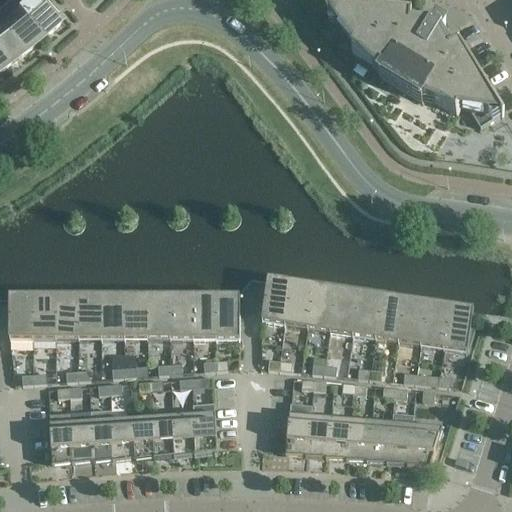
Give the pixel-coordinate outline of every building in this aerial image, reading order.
[(35,0),(13,0),(10,4),(42,42),(60,26),(59,26),(35,0)] [(10,4),(0,11),(0,25),(25,57),(42,42),(10,4)] [(450,55),(441,40),(446,32),(435,25),(430,35),(412,33),(414,20),(412,20),(409,20),(331,13),(330,16),(329,40),(352,42),(357,48),(353,55),(370,66),(367,72),(436,114),(440,108),(457,119),(462,112),(470,114),(482,133),(502,120),(503,121),(505,120),(461,50),(462,50),(461,49),(450,55)] [(0,61),(7,71),(25,57),(0,25),(0,61)] [(292,294),(268,291),(263,328),(286,331),(292,294)] [(314,298),(292,294),(286,331),(309,334),(314,298)] [(314,298),(309,334),(331,338),(337,301),(314,298)] [(359,304),(337,301),(331,338),(354,341),(359,304)] [(359,304),(354,341),(377,345),(382,308),(359,304)] [(10,308),(10,345),(34,345),(34,308),(10,308)] [(57,308),(34,308),(34,345),(57,345),(57,308)] [(57,308),(57,345),(80,346),(80,308),(57,308)] [(102,308),(80,308),(80,346),(102,346),(102,308)] [(102,308),(102,346),(126,346),(126,308),(102,308)] [(126,308),(126,346),(149,346),(149,308),(126,308)] [(171,308),(149,308),(149,346),(171,346),(171,308)] [(171,308),(171,346),(194,346),(194,308),(171,308)] [(217,308),(194,308),(194,346),(217,346),(217,308)] [(217,308),(217,346),(241,346),(241,309),(217,308)] [(382,308),(377,345),(400,348),(405,311),(382,308)] [(428,314),(405,311),(400,348),(422,351),(428,314)] [(428,314),(422,351),(445,355),(450,318),(428,314)] [(474,321),(450,318),(445,355),(468,358),(476,335),(472,334),(474,321)] [(269,374),(281,376),(282,366),(270,364),(269,374)] [(216,366),(217,376),(229,375),(228,365),(216,366)] [(205,376),(217,376),(216,366),(204,366),(205,376)] [(282,366),(281,376),(293,377),(294,367),(282,366)] [(183,368),(171,369),(171,379),(183,378),(183,368)] [(171,379),(171,369),(159,370),(159,380),(171,379)] [(325,380),(326,370),(314,369),(313,379),(325,380)] [(338,371),(326,370),(325,380),(337,381),(338,371)] [(137,371),(125,372),(125,382),(137,381),(137,371)] [(125,382),(125,372),(113,373),(113,383),(125,382)] [(371,384),(372,374),(360,373),(359,383),(371,384)] [(384,376),(372,374),(371,384),(383,386),(384,376)] [(91,375),(79,376),(80,386),(91,385),(91,375)] [(80,386),(79,376),(67,377),(68,387),(80,386)] [(46,378),(35,379),(35,389),(47,388),(46,378)] [(416,389),(417,379),(405,378),(404,388),(416,389)] [(35,389),(35,379),(23,380),(23,390),(35,389)] [(429,380),(417,379),(416,389),(428,390),(429,380)] [(439,391),(451,392),(452,382),(440,381),(439,391)] [(192,383),(193,393),(205,392),(204,382),(192,383)] [(193,393),(192,383),(180,384),(181,394),(193,393)] [(314,395),(315,385),(303,384),(302,394),(314,395)] [(315,385),(314,395),(326,396),(327,386),(315,385)] [(152,396),(151,386),(139,387),(140,397),(152,396)] [(151,386),(152,396),(164,396),(163,386),(151,386)] [(355,399),(356,389),(344,388),(343,398),(355,399)] [(111,390),(111,399),(123,399),(123,389),(111,390)] [(356,389),(355,399),(367,400),(368,390),(356,389)] [(111,399),(111,390),(99,390),(100,400),(111,399)] [(70,393),(71,403),(83,402),(82,392),(70,393)] [(395,403),(396,393),(384,392),(383,402),(395,403)] [(71,403),(70,393),(58,393),(59,403),(71,403)] [(396,393),(395,403),(407,404),(408,394),(396,393)] [(436,397),(424,396),(423,406),(435,407),(436,397)] [(195,420),(197,459),(219,457),(216,409),(194,410),(195,420)] [(292,410),(287,458),(309,460),(312,422),(312,421),(313,412),(292,410)] [(92,417),(95,465),(116,464),(113,425),(113,416),(92,417)] [(72,419),(75,467),(95,465),(92,417),(72,419)] [(393,429),(390,467),(410,469),(414,430),(415,420),(394,418),(393,429)] [(51,420),(51,429),(54,468),(75,467),(72,419),(51,420)] [(197,459),(195,420),(174,421),(177,460),(197,459)] [(177,460),(174,421),(154,423),(157,461),(177,460)] [(312,422),(309,460),(329,462),(332,423),(312,422)] [(157,461),(154,423),(134,424),(136,463),(157,461)] [(332,423),(329,462),(349,464),(353,425),(332,423)] [(136,463),(134,424),(113,425),(116,464),(136,463)] [(353,425),(349,464),(370,465),(373,427),(353,425)] [(373,427),(370,465),(390,467),(393,429),(373,427)] [(414,430),(410,469),(432,471),(443,433),(414,430)]
